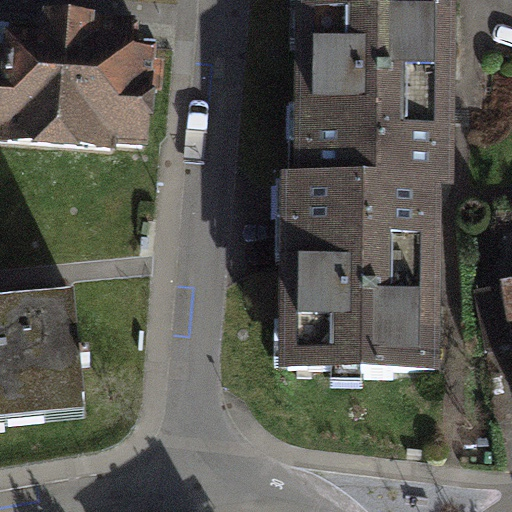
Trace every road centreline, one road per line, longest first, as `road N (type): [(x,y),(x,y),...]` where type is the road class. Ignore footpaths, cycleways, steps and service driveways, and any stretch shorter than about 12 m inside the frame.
road 1 (residential): [(206,498),(233,0)]
road 2 (residential): [(439,511),(307,489),(206,498)]
